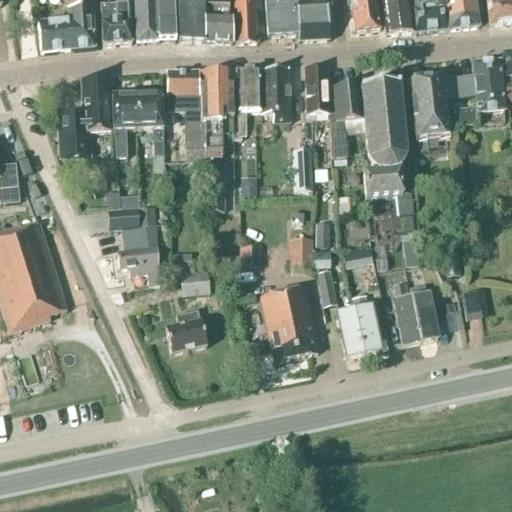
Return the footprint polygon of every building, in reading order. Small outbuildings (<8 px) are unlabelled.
[(66,44),(67,55),(95,52),(91,12),(90,0),(64,0),(65,13),(66,13),(67,23),(64,23),(66,44)] [(155,2),(157,47),(175,46),(172,0),(135,0),(136,4),(155,2)] [(204,20),(204,12),(204,3),(203,3),(202,0),(175,0),(178,46),(204,47),(204,20)] [(232,0),(235,48),(256,48),(253,0),(232,0)] [(297,40),(294,5),(293,0),(263,0),(267,42),(297,40)] [(348,0),(354,37),(380,34),(374,0),(348,0)] [(378,0),(385,40),(412,38),(406,0),(378,0)] [(414,38),(446,35),(442,0),(409,0),(411,12),(410,13),(414,38)] [(443,0),(448,35),(478,32),(473,0),(443,0)] [(511,0),(484,0),(486,5),(488,31),(511,27),(511,0)] [(135,49),(157,47),(155,2),(136,4),(133,4),(135,49)] [(294,5),(297,40),(298,46),(329,45),(324,3),(294,5)] [(102,51),(131,49),(129,7),(100,8),(100,15),(99,16),(102,51)] [(204,20),(204,47),(232,48),(231,22),(229,21),(230,13),(204,12),(204,20)] [(40,58),(67,55),(64,23),(37,26),(40,58)] [(511,55),(502,57),(507,111),(511,110),(511,55)] [(445,115),(447,131),(476,128),(475,118),(503,116),(499,66),(471,69),(472,81),(475,113),(445,115)] [(306,120),(328,119),(326,72),(304,73),(306,120)] [(260,116),(259,117),(259,120),(272,120),(272,129),(289,128),(288,74),(258,76),(260,116)] [(221,144),(220,122),(228,122),(230,119),(230,102),(232,102),(231,76),(199,77),(200,117),(201,117),(201,127),(205,126),(205,144),(205,164),(221,164),(221,144)] [(244,117),(259,117),(260,116),(258,76),(235,76),(236,117),(237,117),(237,126),(232,126),(232,145),(240,145),(240,141),(245,141),(244,117)] [(199,127),(198,77),(165,77),(166,117),(184,117),(184,157),(204,157),(204,127),(199,127)] [(475,113),(472,81),(455,82),(455,79),(408,84),(413,142),(448,139),(447,131),(445,115),(475,113)] [(59,164),(90,162),(88,138),(110,137),(107,82),(80,83),(82,118),(56,119),(59,164)] [(354,89),(354,87),(342,88),(342,90),(332,91),(334,118),(329,118),(330,163),(345,161),(344,147),(342,125),(361,124),(358,89),(354,89)] [(402,167),(402,166),(404,162),(404,159),(404,157),(398,90),(359,93),(366,157),(367,163),(368,166),(369,168),(370,170),(372,172),(376,174),(376,177),(362,178),(364,204),(396,201),(401,200),(400,193),(398,172),(402,167)] [(152,99),(151,96),(142,97),(141,99),(138,99),(139,135),(152,135),(152,147),(153,147),(153,161),(163,161),(161,98),(152,99)] [(131,99),(130,97),(121,97),(120,100),(111,100),(112,136),(115,162),(124,162),(124,148),(123,148),(123,136),(136,135),(134,99),(131,99)] [(309,156),(292,157),(294,198),(311,198),(309,156)] [(326,168),(315,168),(316,189),(327,189),(326,168)] [(0,170),(0,210),(20,208),(15,169),(0,170)] [(206,216),(224,216),(223,169),(205,169),(205,193),(206,216)] [(255,183),(240,183),(240,202),(256,202),(255,183)] [(119,214),(118,197),(106,198),(107,215),(119,214)] [(401,200),(396,201),(397,221),(411,219),(410,200),(401,200)] [(138,231),(155,230),(154,213),(138,213),(138,231)] [(138,233),(137,214),(107,216),(109,236),(138,233)] [(66,316),(38,228),(19,234),(18,231),(0,237),(0,323),(3,323),(8,339),(47,326),(46,323),(66,316)] [(157,278),(155,232),(120,237),(123,258),(116,259),(118,276),(128,275),(129,282),(146,280),(147,291),(159,290),(157,278)] [(332,240),(317,240),(317,253),(333,253),(332,240)] [(311,276),(312,245),(289,244),(288,276),(311,276)] [(241,272),(260,272),(259,251),(240,251),(241,272)] [(370,256),(342,262),(344,275),(372,269),(370,256)] [(459,281),(456,257),(444,258),(447,282),(459,281)] [(169,273),(190,273),(190,258),(169,258),(169,273)] [(328,258),(313,258),(314,272),(329,272),(328,258)] [(385,264),(376,264),(377,275),(386,274),(385,264)] [(180,302),(209,299),(206,276),(178,279),(180,302)] [(323,312),(336,311),(334,291),(332,276),(318,278),(320,293),(323,312)] [(394,286),(395,299),(409,297),(407,284),(394,286)] [(466,322),(483,318),(476,290),(459,294),(466,322)] [(273,368),(317,359),(303,294),(260,303),(273,368)] [(410,303),(419,348),(436,344),(427,300),(410,303)] [(352,315),(362,360),(379,356),(369,312),(367,301),(350,304),(352,315)] [(402,351),(419,348),(410,303),(393,307),(402,351)] [(442,332),(462,327),(458,311),(438,316),(442,332)] [(199,326),(197,315),(175,320),(177,331),(164,334),(170,360),(206,352),(200,326),(199,326)] [(345,363),(362,360),(352,315),(335,319),(345,363)]
